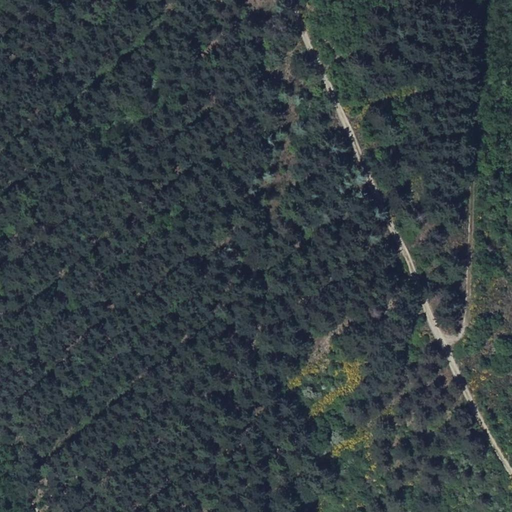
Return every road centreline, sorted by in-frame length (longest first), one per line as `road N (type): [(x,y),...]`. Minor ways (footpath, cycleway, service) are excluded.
road 1 (track): [(290,0),(465,388),(511,470)]
road 2 (track): [(443,341),(460,336),(470,311),(491,0)]
